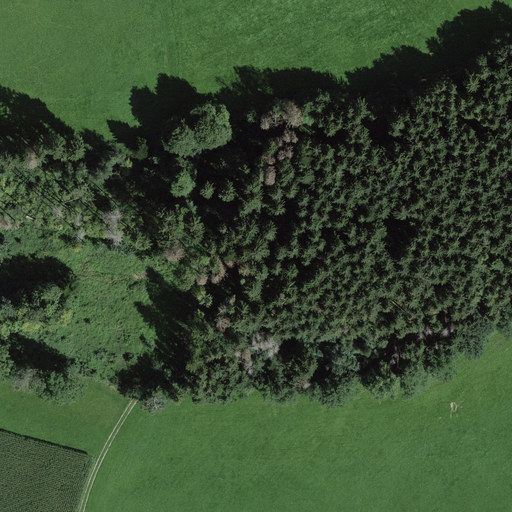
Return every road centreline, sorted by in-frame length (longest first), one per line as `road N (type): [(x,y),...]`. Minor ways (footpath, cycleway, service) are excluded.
road 1 (track): [(212,326),(145,385),(81,511)]
road 2 (track): [(193,336),(162,141)]
